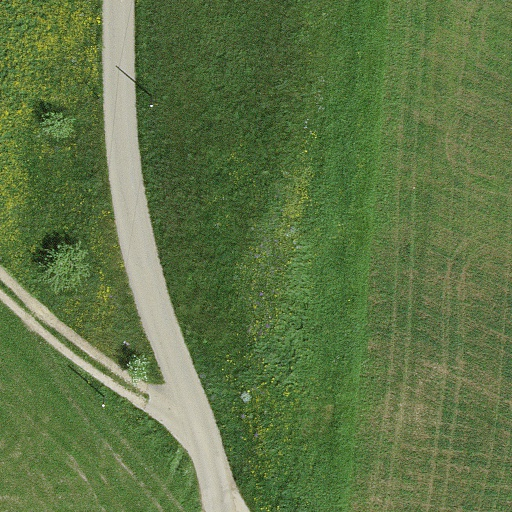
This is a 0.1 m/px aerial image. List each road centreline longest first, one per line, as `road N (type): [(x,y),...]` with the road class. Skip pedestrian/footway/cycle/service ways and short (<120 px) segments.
road 1 (unclassified): [(119,0),(126,189),(147,285),(210,463),(218,511)]
road 2 (track): [(193,417),(144,395),(36,321),(0,283)]
